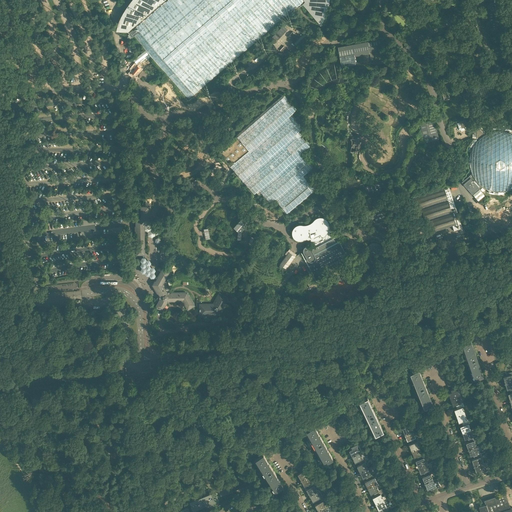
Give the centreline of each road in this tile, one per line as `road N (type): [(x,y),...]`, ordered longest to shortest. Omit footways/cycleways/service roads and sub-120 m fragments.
road 1 (secondary): [(141,365),(263,341),(511,264)]
road 2 (residential): [(141,365),(133,300),(113,290),(84,293),(124,315),(129,367)]
road 3 (residential): [(467,486),(419,359)]
road 4 (residential): [(511,455),(472,330)]
road 5 (secondary): [(0,386),(129,367)]
road 6 (residential): [(151,511),(264,447)]
road 7 (residential): [(419,504),(368,388)]
road 8 (residential): [(150,511),(137,391)]
